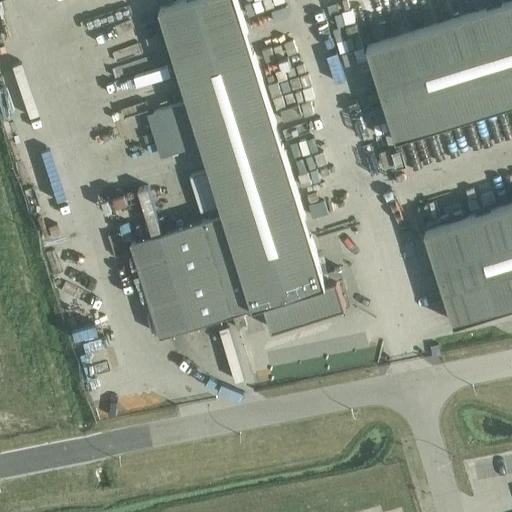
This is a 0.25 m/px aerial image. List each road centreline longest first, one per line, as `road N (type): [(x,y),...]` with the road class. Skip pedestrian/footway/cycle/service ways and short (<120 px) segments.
road 1 (unclassified): [(0,464),(412,382)]
road 2 (unknown): [(62,187),(148,350),(184,386),(237,417)]
road 3 (unknown): [(41,0),(23,14),(19,55),(62,187),(145,157)]
road 4 (unknown): [(371,194),(308,0)]
road 5 (unknown): [(95,0),(145,157)]
road 6 (unknown): [(371,194),(511,154)]
road 7 (unclassified): [(451,511),(412,382)]
road 8 (unknown): [(395,303),(266,340)]
